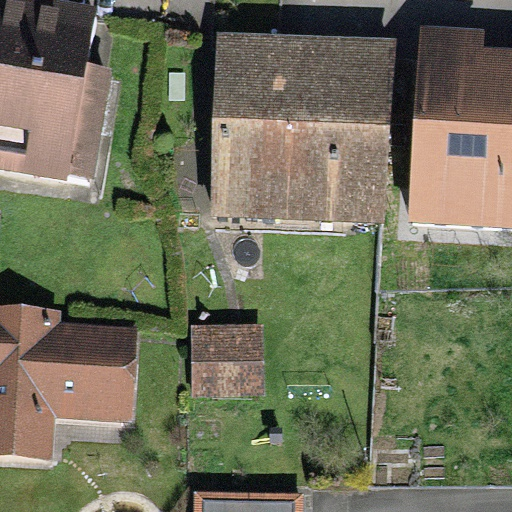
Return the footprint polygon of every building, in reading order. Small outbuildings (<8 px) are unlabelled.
[(99,24),(0,7),(0,162),(73,175),(99,24)] [(392,52),(212,44),(205,206),(385,214),(392,52)] [(419,45),(415,221),(511,223),(511,62),(496,62),(496,47),(419,45)] [(0,457),(47,460),(49,417),(126,420),(130,335),(53,332),(53,316),(0,314),(0,457)] [(260,330),(196,329),(196,392),(260,392),(260,330)] [(292,511),(293,502),(202,500),(202,511),(292,511)]
